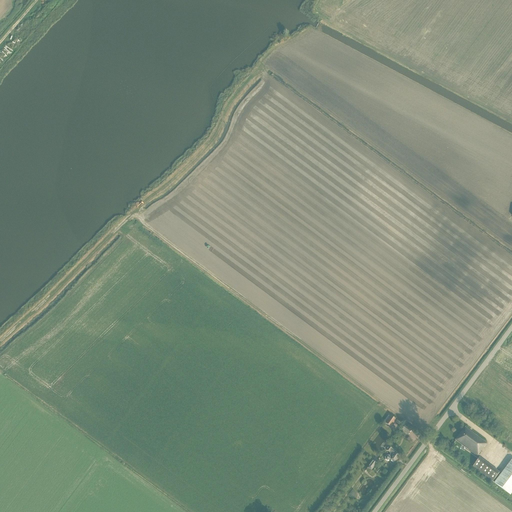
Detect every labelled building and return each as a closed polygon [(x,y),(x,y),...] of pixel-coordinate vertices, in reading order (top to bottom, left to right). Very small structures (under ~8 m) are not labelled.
[(385,423),(391,427),(394,422),(395,423),(397,421),(390,415),(385,423)] [(412,431),(405,426),(403,425),(400,428),(409,434),(412,431)] [(484,447),(487,443),(465,427),(456,440),(478,456),(485,448),(484,447)] [(390,459),(395,463),(401,455),(396,452),(389,447),(387,450),(391,453),(389,456),(389,455),(387,456),(385,457),(386,460),(387,461),(389,460),(390,459)] [(472,469),(492,484),(503,469),(483,454),(472,469)] [(372,471),(378,462),(374,459),(368,468),(372,471)] [(511,493),(511,459),(495,483),(511,495),(511,493)]
